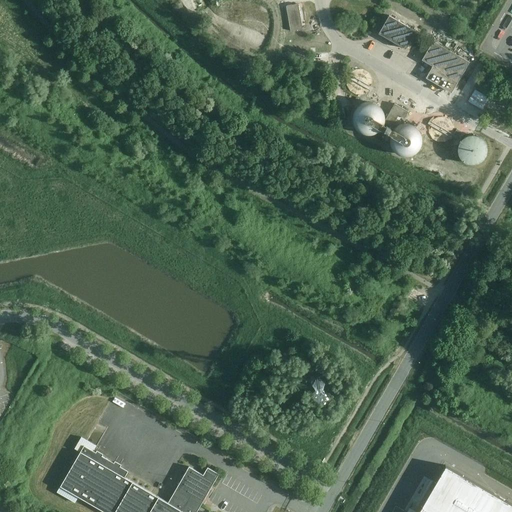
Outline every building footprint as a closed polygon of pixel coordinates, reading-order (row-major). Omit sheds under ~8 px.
[(299,4),(286,6),(291,31),(303,29),(299,4)] [(416,30),(390,14),(378,34),(404,50),(416,30)] [(470,61),(434,40),(423,59),(434,65),(427,76),(453,92),(470,61)] [(363,69),(356,69),(350,72),(347,78),(347,85),(350,91),(356,94),(363,94),(369,91),(372,85),(372,79),(369,73),(363,69)] [(488,97),(473,89),(467,100),(482,108),(488,97)] [(411,155),(412,155),(415,152),(417,150),(419,147),(420,145),(421,142),(420,140),(420,137),(420,135),(418,131),(417,129),(415,127),(412,125),(408,124),(405,124),(401,124),(398,125),(395,126),(393,128),(390,127),(396,116),(402,119),(406,113),(392,105),(383,122),(383,117),(382,115),(381,111),(380,109),(377,106),(375,104),(373,103),(370,102),(367,102),(364,102),(361,102),(358,103),(357,105),(354,107),(352,109),(351,112),(350,115),(350,118),(351,122),(352,126),(353,128),(356,130),(358,132),(360,133),(362,134),(365,134),(367,134),(369,134),(371,134),(373,133),(374,133),(377,131),(379,129),(380,128),(390,133),(389,138),(388,140),(388,142),(389,145),(390,148),(392,150),(394,152),(397,154),(400,155),(403,156),(406,156),(409,156),(411,155)] [(445,117),(438,116),(432,120),(429,126),(429,133),(432,139),(438,142),(445,142),(451,138),(454,133),(454,126),(451,120),(445,117)] [(457,141),(462,131),(457,129),(452,138),(457,141)] [(479,164),(481,163),(484,161),(485,159),(487,155),(487,153),(488,148),(487,145),(485,142),(483,139),(480,137),(478,136),(475,136),(470,136),(467,137),(464,138),(461,141),(459,145),(458,148),(458,152),(458,155),(459,157),(461,161),(464,163),(466,164),(469,165),(473,165),(477,165),(479,164)] [(194,511),(219,471),(206,464),(202,470),(188,462),(166,498),(124,473),(127,468),(89,446),(92,442),(80,435),(74,445),(79,448),(55,489),(73,500),(77,494),(107,511),(114,511),(116,509),(122,511),(194,511)] [(511,511),(511,500),(446,462),(416,511),(409,511),(406,510),(404,511),(511,511)]
